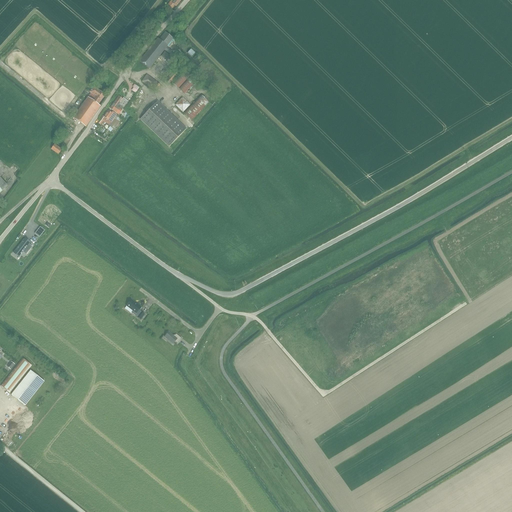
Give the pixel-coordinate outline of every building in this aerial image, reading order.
[(172,9),(175,5),(176,7),(181,0),(172,0),(171,1),(168,5),(172,9)] [(140,61),(149,69),(165,49),(169,53),(170,53),(173,56),(175,54),(171,52),(171,51),(167,47),(173,39),(165,33),(159,40),(158,38),(140,61)] [(167,60),(170,56),(165,52),(161,56),(167,60)] [(180,55),(178,57),(188,65),(189,63),(180,55)] [(184,93),(196,80),(185,70),(173,82),(184,93)] [(178,75),(174,71),(166,81),(170,84),(178,75)] [(151,89),(157,82),(147,74),(142,81),(151,89)] [(74,118),(80,123),(87,127),(101,107),(99,105),(106,96),(95,87),(91,93),(92,94),(74,118)] [(191,120),(209,102),(201,95),(184,113),(191,120)] [(122,110),(128,101),(123,98),(122,99),(118,97),(110,108),(119,114),(122,110)] [(183,97),(175,105),(183,113),(190,105),(183,97)] [(169,147),(187,129),(158,101),(140,120),(169,147)] [(105,117),(100,124),(103,126),(105,122),(109,124),(110,122),(112,124),(118,116),(114,113),(114,115),(110,112),(106,118),(105,117)] [(51,149),(58,154),(62,150),(55,144),(51,149)] [(30,249),(32,246),(29,244),(30,243),(30,242),(28,240),(25,239),(25,238),(23,241),(14,252),(13,253),(14,253),(16,255),(18,257),(18,258),(20,257),(22,254),(23,252),(24,253),(26,254),(30,249)] [(141,320),(144,315),(141,312),(139,310),(141,307),(131,300),(127,306),(133,311),(132,313),(138,317),(141,320)] [(177,343),(182,338),(176,334),(174,336),(169,332),(165,337),(173,344),(175,342),(177,343)] [(32,366),(22,358),(0,386),(10,393),(32,366)] [(44,381),(31,371),(11,395),(25,405),(44,381)] [(0,419),(7,425),(12,419),(0,409),(0,419)]
